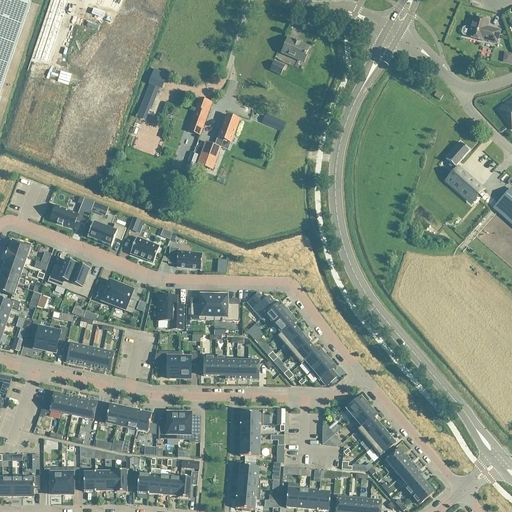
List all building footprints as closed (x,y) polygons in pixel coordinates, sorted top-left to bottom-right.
[(25,0),(0,0),(0,91),(31,2),(25,0)] [(65,0),(64,8),(91,16),(95,0),(65,0)] [(23,86),(37,90),(62,15),(48,10),(23,86)] [(473,17),(469,28),(465,27),(462,28),(461,32),(462,35),(467,36),(467,37),(482,41),(483,39),(496,43),(500,30),(486,27),(488,21),(473,17)] [(306,56),(305,55),(308,47),(299,43),(299,42),(294,40),(294,41),(287,38),(281,53),(304,62),(306,56)] [(284,66),(273,61),(269,70),(280,75),(284,66)] [(148,84),(149,84),(136,117),(145,120),(149,109),(151,109),(159,88),(161,89),(167,74),(153,69),(148,84)] [(437,91),(434,96),(440,100),(443,95),(437,91)] [(195,109),(190,123),(187,131),(199,136),(211,103),(199,98),(197,105),(195,105),(194,109),(195,109)] [(511,98),(497,109),(511,129),(511,98)] [(214,105),(204,127),(212,130),(221,108),(214,105)] [(239,119),(226,115),(218,138),(230,143),(239,119)] [(281,121),(277,129),(282,131),(285,124),(281,121)] [(220,148),(205,142),(196,164),(212,170),(220,148)] [(460,142),(445,159),(450,163),(448,166),(455,172),(446,181),(466,198),(471,203),(478,195),(482,190),(455,166),(468,151),(469,151),(460,142)] [(191,153),(185,170),(191,172),(197,155),(191,153)] [(511,191),(510,189),(495,206),(511,220),(511,191)] [(76,219),(86,223),(89,215),(79,211),(77,214),(56,206),(50,219),(57,222),(56,223),(62,225),(72,229),(76,219)] [(133,218),(128,229),(139,234),(144,222),(133,218)] [(87,238),(88,237),(110,246),(110,247),(111,247),(114,238),(121,241),(125,229),(114,224),(112,230),(94,222),(93,222),(87,238)] [(130,254),(153,263),(159,247),(136,238),(130,254)] [(7,251),(29,258),(33,248),(30,247),(31,245),(24,243),(23,245),(12,241),(8,251),(7,250),(7,251)] [(169,248),(168,264),(176,264),(176,268),(200,270),(201,254),(178,252),(179,249),(169,248)] [(29,258),(7,251),(4,261),(23,267),(26,258),(29,259),(29,258)] [(47,265),(51,254),(44,252),(41,262),(47,265)] [(67,290),(77,264),(65,259),(60,271),(53,268),(47,283),(67,290)] [(20,277),(23,267),(4,261),(3,261),(5,261),(1,271),(20,277)] [(89,269),(77,264),(67,290),(86,298),(93,281),(86,278),(89,269)] [(0,280),(17,287),(20,277),(1,271),(0,274),(0,280)] [(0,292),(13,297),(17,287),(0,280),(0,292)] [(94,299),(113,306),(121,285),(109,281),(106,287),(100,285),(94,299)] [(121,285),(113,306),(132,314),(137,300),(131,297),(133,290),(121,285)] [(214,317),(214,296),(209,296),(209,294),(202,294),(202,296),(200,296),(200,304),(190,304),(189,321),(205,321),(205,317),(214,317)] [(218,296),(214,296),(214,317),(221,317),(221,322),(239,322),(239,305),(227,305),(227,296),(225,296),(225,294),(218,294),(218,296)] [(247,303),(260,319),(276,305),(269,296),(264,301),(258,294),(247,303)] [(183,330),(183,306),(176,305),(176,297),(158,296),(158,321),(169,322),(169,330),(183,330)] [(0,310),(9,314),(11,308),(17,310),(20,303),(14,301),(13,303),(0,299),(0,310)] [(139,301),(136,310),(143,313),(145,303),(139,301)] [(268,319),(273,325),(288,312),(280,302),(276,305),(260,319),(264,323),(268,319)] [(0,321),(6,324),(9,314),(0,310),(0,321)] [(288,312),(273,325),(280,334),(277,337),(293,324),(296,321),(289,312),(288,312)] [(45,351),(49,330),(38,328),(39,323),(33,322),(31,334),(36,335),(33,348),(45,351)] [(293,324),(277,337),(285,346),(300,333),(293,325),(293,324)] [(60,333),(49,330),(45,351),(56,353),(58,340),(64,341),(67,329),(61,328),(60,333)] [(300,333),(285,346),(292,355),(308,342),(301,334),(300,333)] [(308,342),(292,355),(289,358),(292,362),(296,359),(300,364),(316,351),(309,343),(308,342)] [(77,365),(81,346),(70,344),(66,363),(77,365)] [(92,349),(81,346),(77,365),(88,367),(92,349)] [(316,351),(300,364),(301,365),(303,363),(310,372),(327,357),(319,348),(316,351)] [(102,351),(92,349),(88,367),(98,370),(102,351)] [(113,353),(102,351),(98,370),(109,372),(113,353)] [(166,379),(179,379),(179,358),(179,353),(159,352),(159,354),(159,365),(167,365),(166,379)] [(179,358),(179,379),(190,379),(190,365),(196,365),(197,353),(190,353),(190,358),(179,358)] [(214,376),(215,357),(203,357),(203,376),(214,376)] [(225,380),(226,358),(215,357),(214,376),(225,377),(225,380)] [(327,357),(310,372),(318,381),(320,380),(325,386),(337,376),(332,370),(335,367),(328,358),(327,357)] [(236,380),(236,361),(226,361),(226,358),(225,380),(236,380)] [(247,380),(247,361),(236,361),(236,380),(247,380)] [(259,361),(247,361),(247,380),(258,380),(259,361)] [(12,377),(0,374),(0,382),(10,384),(12,377)] [(49,411),(61,414),(65,395),(53,393),(49,411)] [(7,400),(21,402),(22,396),(8,394),(7,400)] [(65,395),(61,414),(71,416),(75,397),(65,395)] [(351,420),(352,420),(369,405),(361,396),(358,399),(356,397),(347,405),(349,407),(346,410),(353,418),(351,420)] [(75,397),(71,416),(82,418),(86,400),(75,397)] [(86,400),(82,418),(93,421),(97,402),(86,400)] [(101,411),(99,423),(105,424),(116,426),(120,407),(109,405),(108,413),(101,411)] [(369,405),(352,420),(359,428),(355,432),(376,414),(369,405)] [(116,426),(126,429),(130,409),(120,407),(116,426)] [(135,431),(136,431),(140,411),(130,409),(126,429),(136,431),(135,431)] [(140,411),(136,431),(137,432),(137,431),(147,433),(151,414),(141,412),(141,411),(140,411)] [(178,440),(178,414),(174,414),(174,412),(167,412),(166,427),(158,427),(158,439),(178,440)] [(181,414),(178,414),(178,440),(189,440),(189,443),(199,443),(200,428),(190,428),(191,412),(181,412),(181,414)] [(239,425),(262,425),(262,414),(254,414),(254,412),(246,412),(246,414),(240,414),(240,424),(239,424),(239,425)] [(355,432),(363,441),(380,426),(373,418),(376,414),(355,432)] [(18,419),(18,435),(26,435),(26,419),(18,419)] [(322,445),(323,445),(334,435),(325,424),(322,426),(322,445)] [(240,435),(259,435),(260,426),(262,426),(262,425),(239,425),(240,425),(240,435)] [(380,426),(363,441),(365,439),(372,447),(370,449),(387,434),(380,426)] [(395,444),(387,434),(370,449),(378,458),(395,444)] [(240,445),(259,446),(259,435),(240,435),(240,445)] [(334,435),(323,445),(338,446),(341,444),(334,435)] [(121,453),(122,447),(123,442),(113,440),(112,444),(111,450),(121,453)] [(105,442),(103,449),(111,450),(112,444),(105,442)] [(259,457),(259,446),(240,445),(239,456),(259,457)] [(144,447),(144,455),(154,456),(155,447),(144,447)] [(385,461),(392,470),(407,457),(399,448),(385,461)] [(392,470),(399,478),(414,465),(407,457),(392,470)] [(198,462),(182,461),(181,468),(198,469),(198,462)] [(414,465),(399,478),(406,486),(404,488),(421,474),(414,465)] [(238,477),(260,479),(257,479),(258,468),(239,466),(238,477)] [(62,495),(61,469),(44,469),(44,481),(50,481),(50,495),(61,495),(62,495)] [(79,469),(61,469),(62,495),(73,495),(73,481),(79,481),(79,469)] [(105,470),(105,472),(105,492),(115,492),(115,493),(115,472),(115,470),(105,470)] [(95,493),(95,472),(94,472),(83,472),(83,492),(94,492),(94,493),(95,493)] [(105,492),(105,472),(95,472),(95,493),(95,492),(105,492)] [(126,472),(115,472),(115,493),(126,493),(126,472)] [(190,478),(180,477),(178,499),(189,500),(191,486),(197,486),(198,473),(191,472),(190,478)] [(148,495),(150,474),(149,474),(149,475),(138,474),(136,494),(147,495),(148,495)] [(150,474),(148,495),(158,496),(160,476),(150,475),(150,474)] [(404,488),(411,496),(426,484),(419,476),(421,474),(404,488)] [(33,478),(22,478),(22,498),(33,498),(33,489),(39,489),(39,476),(33,476),(33,478)] [(170,477),(160,476),(158,496),(168,496),(170,477)] [(179,478),(170,477),(168,496),(178,497),(178,498),(178,499),(180,477),(179,478)] [(259,489),(260,479),(238,477),(237,488),(260,490),(260,489),(259,489)] [(12,478),(2,478),(2,498),(12,498),(12,478)] [(22,478),(12,478),(12,498),(22,498),(22,478)] [(297,509),(299,485),(288,484),(287,489),(281,489),(281,492),(280,496),(280,502),(280,503),(286,503),(285,508),(297,509)] [(426,484),(411,496),(419,505),(433,493),(426,484)] [(299,485),(297,509),(307,510),(309,491),(299,490),(299,485)] [(259,500),(260,490),(237,488),(236,497),(235,497),(235,498),(259,500)] [(318,491),(309,491),(307,510),(317,511),(319,491),(318,491)] [(319,491),(317,511),(318,511),(327,511),(328,511),(330,492),(319,491)] [(65,509),(65,497),(53,498),(53,509),(65,509)] [(236,498),(235,509),(241,510),(241,511),(248,511),(248,510),(255,511),(256,500),(259,500),(235,498),(236,498)] [(346,511),(348,499),(337,498),(335,511),(346,511)] [(357,511),(359,500),(348,499),(346,511),(357,511)] [(368,511),(370,501),(359,500),(357,511),(368,511)] [(380,511),(381,502),(370,501),(368,511),(380,511)]
